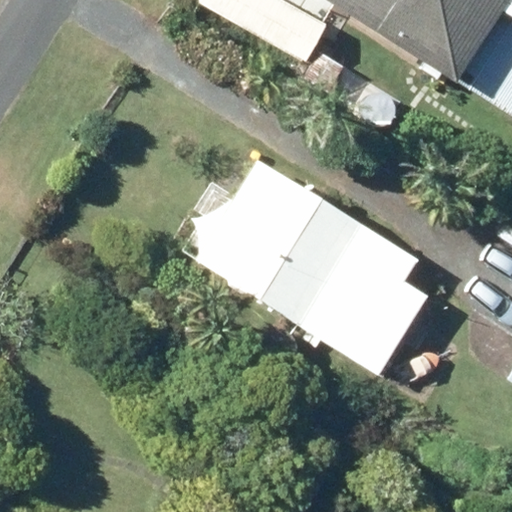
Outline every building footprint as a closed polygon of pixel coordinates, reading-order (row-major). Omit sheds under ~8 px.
[(309,29),(258,0),(186,0),(184,4),(288,65),(309,29)] [(288,0),(424,86),(430,77),(511,129),(511,20),(495,10),(501,0),(288,0)] [(307,55),(293,80),(316,94),(331,69),(307,55)] [(399,113),(387,132),(415,150),(426,131),(399,113)] [(181,264),(361,377),(421,282),(241,169),(181,264)] [(511,348),(492,379),(511,391),(511,348)]
